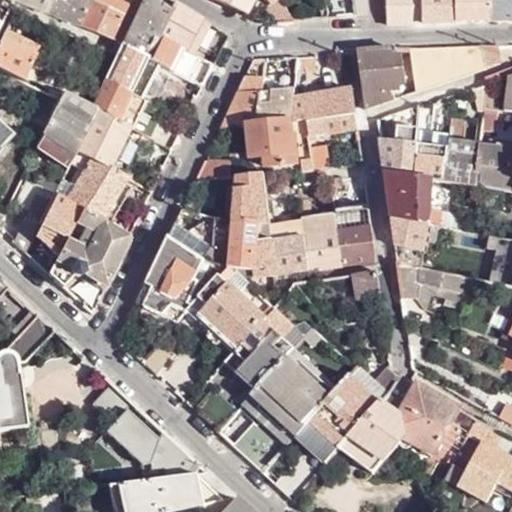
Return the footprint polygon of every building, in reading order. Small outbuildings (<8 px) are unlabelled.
[(14,0),(14,1),(15,1),(46,13),(52,0),(14,0)] [(52,0),(46,13),(80,27),(92,0),(52,0)] [(92,0),(80,27),(112,40),(131,0),(92,0)] [(151,0),(144,0),(141,6),(167,21),(171,13),(151,0)] [(166,0),(151,0),(171,13),(175,5),(166,0)] [(214,0),(214,1),(247,14),(254,0),(214,0)] [(275,0),(266,8),(276,25),(295,24),(279,0),(275,0)] [(368,0),(353,0),(355,4),(358,19),(372,18),(368,0)] [(387,0),(390,27),(424,25),(421,0),(387,0)] [(421,0),(424,25),(458,23),(455,0),(421,0)] [(455,0),(458,23),(495,22),(492,0),(455,0)] [(511,1),(511,0),(492,0),(495,22),(511,21),(511,1)] [(159,39),(162,40),(185,51),(194,56),(199,58),(213,66),(220,52),(227,38),(208,27),(200,21),(175,5),(171,13),(167,21),(159,39)] [(127,37),(123,46),(148,60),(151,61),(162,40),(159,39),(167,21),(141,6),(133,23),(127,37)] [(334,7),(328,8),(329,15),(331,21),(338,21),(334,7)] [(6,31),(2,38),(16,46),(19,38),(6,31)] [(2,38),(0,42),(0,70),(23,82),(34,59),(35,55),(16,46),(2,38)] [(19,38),(16,46),(35,55),(37,52),(39,47),(19,38)] [(162,40),(151,61),(161,67),(165,69),(173,73),(185,51),(162,40)] [(119,54),(106,81),(131,96),(148,60),(123,46),(119,54)] [(485,49),(413,52),(418,93),(487,69),(485,49)] [(185,51),(173,73),(183,78),(194,56),(185,51)] [(397,51),(359,54),(366,111),(397,101),(396,94),(405,93),(405,89),(401,56),(397,51)] [(35,55),(34,59),(46,64),(49,58),(37,52),(35,55)] [(194,56),(183,78),(188,81),(199,58),(194,56)] [(148,60),(131,96),(145,103),(154,83),(160,70),(149,66),(151,61),(148,60)] [(263,93),(265,70),(266,60),(255,61),(250,71),(239,94),(263,93)] [(511,68),(485,78),(487,86),(511,78),(511,77),(511,68)] [(199,80),(197,85),(203,88),(205,83),(199,80)] [(93,109),(92,112),(117,124),(131,96),(106,81),(93,109)] [(145,103),(147,104),(157,109),(166,90),(158,85),(154,83),(145,103)] [(487,86),(470,91),(476,100),(477,113),(485,115),(487,86)] [(294,89),(263,93),(259,127),(291,124),(294,98),(294,89)] [(353,91),(294,98),(291,124),(298,123),(297,121),(307,120),(310,137),(359,130),(353,91)] [(263,93),(239,94),(222,131),(249,128),(259,127),(263,93)] [(61,101),(45,136),(71,154),(73,153),(92,112),(93,109),(65,96),(61,101)] [(131,96),(117,124),(130,132),(133,133),(147,104),(145,103),(131,96)] [(423,107),(419,130),(419,132),(432,134),(435,109),(423,107)] [(92,112),(73,153),(89,162),(110,172),(130,132),(117,124),(92,112)] [(499,117),(485,115),(483,131),(497,134),(499,117)] [(388,119),(379,122),(381,135),(390,131),(388,119)] [(450,135),(448,150),(445,184),(477,189),(480,158),(481,145),(482,142),(463,141),(464,120),(451,119),(450,135)] [(297,121),(298,123),(304,155),(311,153),(311,148),(310,137),(307,120),(297,121)] [(259,127),(249,128),(252,158),(276,157),(277,166),(298,164),(295,137),(293,137),(291,124),(259,127)] [(0,127),(0,149),(11,137),(0,127)] [(419,132),(419,130),(399,128),(398,143),(382,142),(382,148),(386,175),(412,179),(417,145),(419,132)] [(130,132),(110,172),(123,178),(143,138),(133,133),(130,132)] [(433,148),(448,150),(450,135),(435,133),(433,148)] [(45,136),(38,148),(66,167),(67,163),(71,154),(45,136)] [(448,150),(433,148),(417,145),(412,179),(433,182),(445,184),(448,150)] [(511,149),(481,145),(480,158),(477,189),(511,194),(511,149)] [(313,172),(329,169),(326,147),(311,148),(311,153),(312,159),(312,161),(313,172)] [(71,154),(67,163),(83,171),(89,162),(73,153),(71,154)] [(312,159),(303,161),(304,173),(313,172),(312,161),(312,159)] [(73,186),(64,202),(81,213),(102,224),(128,181),(123,178),(110,172),(89,162),(83,171),(73,186)] [(232,163),(206,163),(197,182),(231,179),(232,163)] [(41,175),(39,178),(56,188),(58,183),(41,175)] [(412,179),(386,175),(392,220),(408,222),(421,225),(426,225),(428,214),(433,182),(412,179)] [(264,177),(237,179),(234,223),(259,223),(270,223),(270,220),(267,201),(264,177)] [(39,178),(36,185),(53,195),(56,188),(39,178)] [(56,188),(53,195),(64,202),(73,186),(60,180),(58,183),(56,188)] [(16,204),(29,210),(36,196),(48,205),(53,195),(36,185),(28,181),(16,204)] [(48,205),(42,218),(71,235),(76,223),(81,213),(64,202),(53,195),(48,205)] [(29,210),(16,243),(26,253),(34,237),(42,218),(48,205),(36,196),(29,210)] [(184,211),(192,213),(196,214),(199,215),(201,206),(187,202),(186,205),(184,211)] [(192,213),(184,211),(180,218),(194,222),(196,214),(192,213)] [(62,251),(50,275),(72,296),(77,285),(77,281),(81,280),(82,278),(105,290),(130,241),(102,224),(81,213),(76,223),(94,233),(86,252),(67,242),(62,251)] [(370,213),(336,217),(342,268),(376,263),(370,213)] [(455,218),(428,214),(426,225),(453,231),(455,222),(455,218)] [(336,217),(304,222),(311,272),(342,268),(336,217)] [(42,218),(34,237),(62,251),(67,242),(71,235),(42,218)] [(224,221),(221,220),(218,252),(213,252),(211,267),(223,274),(229,267),(234,223),(224,221)] [(408,222),(392,220),(395,238),(409,241),(409,231),(408,222)] [(276,225),(271,226),(273,241),(278,277),(311,272),(304,222),(276,225)] [(408,222),(409,231),(420,234),(421,225),(408,222)] [(462,223),(455,222),(453,231),(462,232),(462,223)] [(71,235),(67,242),(86,252),(94,233),(76,223),(71,235)] [(259,223),(234,223),(229,267),(256,271),(257,271),(258,241),(259,223)] [(270,223),(259,223),(258,241),(273,241),(271,226),(270,223)] [(420,234),(409,231),(409,241),(423,244),(426,225),(421,225),(420,234)] [(169,239),(187,250),(194,238),(174,227),(169,239)] [(511,241),(491,237),(489,248),(511,252),(511,241)] [(409,241),(395,238),(398,266),(411,267),(409,241)] [(187,250),(169,239),(147,286),(193,308),(210,288),(196,280),(204,262),(187,250)] [(273,241),(258,241),(257,271),(256,271),(255,279),(278,277),(273,241)] [(399,273),(404,301),(413,300),(416,300),(416,299),(423,300),(424,296),(423,295),(422,286),(442,290),(446,275),(411,267),(398,266),(399,273)] [(193,308),(192,309),(204,320),(239,352),(264,323),(267,320),(239,295),(249,285),(242,279),(238,275),(229,267),(223,274),(220,277),(210,288),(193,308)] [(378,273),(353,277),(358,302),(382,299),(378,273)] [(474,281),(446,275),(442,290),(422,286),(423,295),(424,296),(423,300),(416,299),(416,300),(426,312),(432,315),(438,298),(464,306),(474,281)] [(0,298),(8,289),(0,281),(0,298)] [(147,286),(137,306),(178,325),(188,314),(192,309),(193,308),(147,286)] [(8,289),(0,298),(0,318),(21,338),(40,318),(17,297),(8,289)] [(91,305),(88,312),(94,316),(96,310),(91,305)] [(192,309),(188,314),(200,324),(204,320),(192,309)] [(279,336),(289,324),(276,311),(267,320),(264,323),(279,336)] [(0,432),(28,429),(20,367),(27,365),(57,333),(40,318),(21,338),(0,359),(0,432)] [(279,336),(264,323),(239,352),(227,365),(258,393),(287,359),(294,352),(295,351),(279,336)] [(305,339),(289,324),(279,336),(295,351),(305,340),(305,339)] [(313,331),(306,324),(301,329),(309,336),(313,331)] [(305,339),(305,340),(314,347),(321,338),(313,331),(309,336),(305,339)] [(161,344),(145,363),(157,375),(175,355),(161,344)] [(332,400),(339,393),(294,352),(287,359),(258,393),(245,408),(261,423),(237,449),(265,475),(272,466),(288,448),(298,437),(300,435),(310,423),(332,400)] [(375,383),(381,376),(365,363),(359,369),(375,383)] [(375,383),(359,369),(357,370),(358,371),(339,393),(332,400),(310,423),(340,451),(341,450),(382,405),(390,395),(375,383)] [(395,373),(393,372),(388,369),(381,376),(375,383),(390,395),(392,392),(394,388),(402,377),(395,373)] [(134,404),(114,386),(96,406),(115,424),(127,411),(134,404)] [(459,410),(420,387),(403,419),(382,405),(341,450),(375,475),(407,439),(435,453),(459,410)] [(162,443),(127,411),(115,424),(107,433),(151,472),(162,443)] [(511,440),(477,420),(469,435),(484,443),(496,450),(511,457),(511,440)] [(340,451),(310,423),(300,435),(330,462),(340,451)] [(330,462),(300,435),(298,437),(288,448),(272,466),(288,483),(281,490),(294,501),(330,462)] [(151,472),(148,479),(195,474),(204,472),(164,436),(162,443),(151,472)] [(511,457),(496,450),(484,443),(468,474),(460,488),(487,503),(497,485),(511,492),(511,457)] [(460,488),(468,474),(452,465),(444,480),(460,488)] [(148,479),(118,484),(125,511),(179,511),(195,508),(209,505),(207,494),(205,483),(197,484),(196,479),(195,474),(148,479)] [(197,484),(205,483),(200,478),(195,474),(196,479),(197,484)] [(209,505),(225,501),(213,490),(205,483),(207,494),(209,505)] [(66,491),(55,493),(57,500),(62,504),(68,503),(66,491)] [(209,505),(195,508),(198,511),(228,511),(239,501),(235,497),(225,501),(209,505)] [(228,511),(251,511),(239,501),(228,511)]
